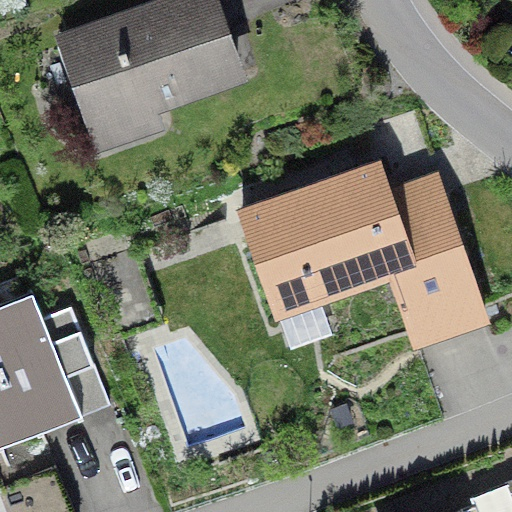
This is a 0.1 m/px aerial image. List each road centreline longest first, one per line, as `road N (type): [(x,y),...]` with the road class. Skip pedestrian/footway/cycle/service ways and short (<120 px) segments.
road 1 (residential): [(201,511),(511,408)]
road 2 (residential): [(511,121),(446,65),(390,0)]
